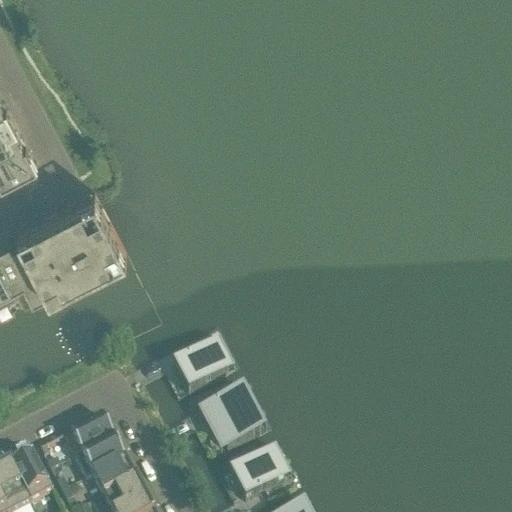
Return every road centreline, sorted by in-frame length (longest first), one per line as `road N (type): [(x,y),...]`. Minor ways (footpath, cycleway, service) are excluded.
road 1 (residential): [(0,443),(113,385),(181,511)]
road 2 (residential): [(0,218),(69,182),(0,50)]
